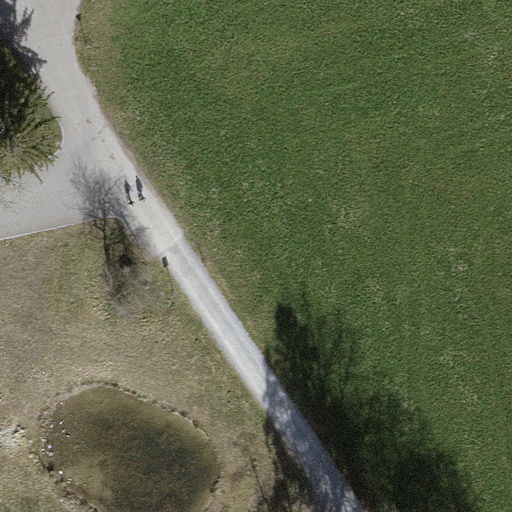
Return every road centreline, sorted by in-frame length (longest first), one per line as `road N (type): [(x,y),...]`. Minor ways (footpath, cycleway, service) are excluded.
road 1 (track): [(127,176),(342,503)]
road 2 (track): [(14,0),(127,176)]
